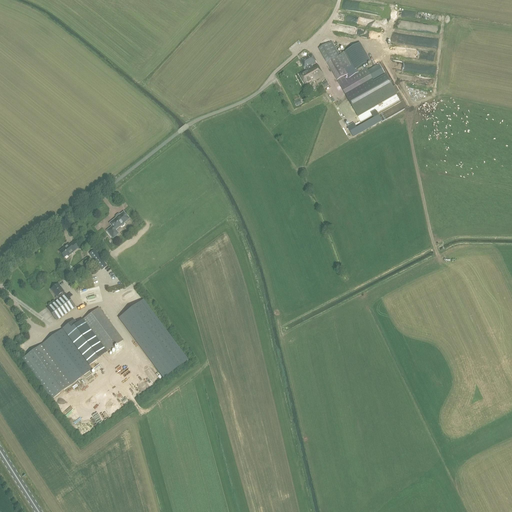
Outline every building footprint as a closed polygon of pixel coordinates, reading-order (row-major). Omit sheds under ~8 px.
[(386,77),(375,84),(366,69),(346,80),(344,77),(360,68),(357,64),(354,65),(348,55),(340,60),(330,43),(319,49),(336,77),(335,77),(339,85),(339,84),(358,117),(397,95),(386,77)] [(375,76),(383,73),(376,53),(368,55),(375,76)] [(311,66),(316,63),(311,54),(301,60),(307,70),(300,75),(306,86),(315,81),(315,80),(323,76),(317,65),(312,68),(311,66)] [(327,93),(332,90),(329,85),(324,88),(327,93)] [(107,231),(113,239),(118,234),(115,230),(129,219),(124,213),(110,224),(112,227),(107,231)] [(60,252),(64,258),(67,255),(68,256),(78,249),(74,243),(70,246),(69,244),(60,252)] [(95,250),(89,254),(99,267),(104,263),(95,250)] [(57,321),(76,308),(59,285),(52,290),(57,297),(56,298),(58,301),(48,309),(57,321)] [(188,361),(143,301),(119,318),(164,379),(188,361)] [(123,341),(101,311),(100,309),(99,308),(83,320),(107,353),(123,341)] [(93,363),(101,357),(74,321),(22,360),(52,400),(97,367),(93,363)] [(111,365),(114,368),(121,363),(119,360),(111,365)] [(71,410),(70,411),(68,409),(64,412),(70,420),(75,417),(71,410)]
